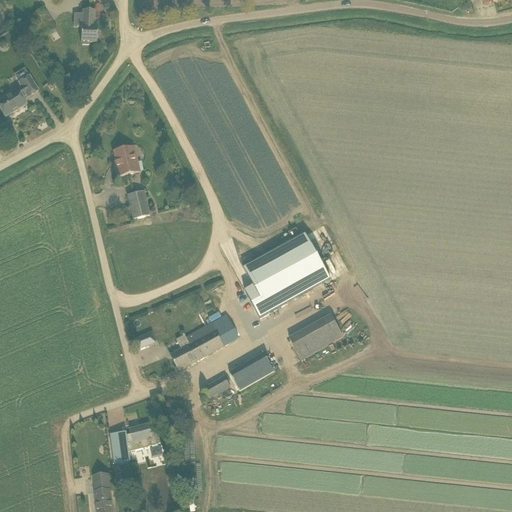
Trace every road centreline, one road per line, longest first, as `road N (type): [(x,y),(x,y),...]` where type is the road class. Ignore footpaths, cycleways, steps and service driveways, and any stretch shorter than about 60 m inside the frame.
road 1 (unclassified): [(70,477),(65,433),(75,419),(130,400),(138,384),(69,128)]
road 2 (unclassified): [(132,46),(193,22),(356,2),(468,22),(511,18)]
